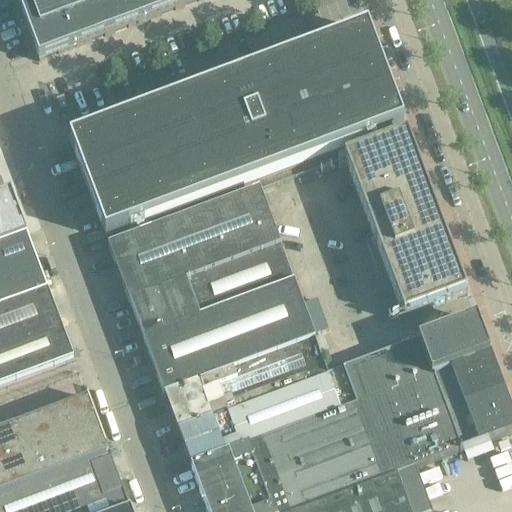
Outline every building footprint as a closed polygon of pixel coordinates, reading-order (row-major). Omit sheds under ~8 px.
[(15,0),(24,24),(39,62),(204,0),(15,0)] [(105,239),(106,239),(403,128),(367,31),(342,41),(339,32),(239,70),(243,78),(69,143),(105,239)] [(406,136),(343,160),(402,318),(465,294),(406,136)] [(259,192),(108,248),(129,304),(186,283),(280,249),(259,192)] [(10,193),(0,196),(0,232),(4,244),(26,236),(10,193)] [(0,246),(0,309),(47,292),(26,237),(0,246)] [(280,249),(186,283),(200,320),(294,285),(280,249)] [(186,283),(129,304),(143,341),(200,320),(186,283)] [(200,320),(143,341),(164,398),(315,342),(294,285),(200,320)] [(0,387),(73,361),(66,344),(47,292),(0,309),(0,387)] [(476,321),(342,372),(356,407),(359,406),(387,481),(396,478),(511,433),(511,416),(490,357),(489,357),(476,321)] [(315,342),(164,398),(176,430),(327,374),(315,342)] [(340,370),(327,375),(341,413),(354,408),(340,370)] [(327,374),(176,430),(190,469),(341,413),(328,378),(327,375),(327,374)] [(87,400),(61,409),(82,467),(109,457),(87,400)] [(341,413),(190,469),(206,511),(304,511),(387,481),(359,406),(356,407),(354,408),(341,413)] [(61,409),(37,418),(58,475),(82,467),(61,409)] [(37,418),(12,428),(34,485),(58,475),(37,418)] [(12,428),(0,432),(0,476),(7,495),(34,485),(12,428)] [(0,511),(129,511),(109,457),(82,467),(58,475),(34,485),(7,495),(0,497),(0,511)] [(387,481),(304,511),(409,511),(396,478),(387,481)]
